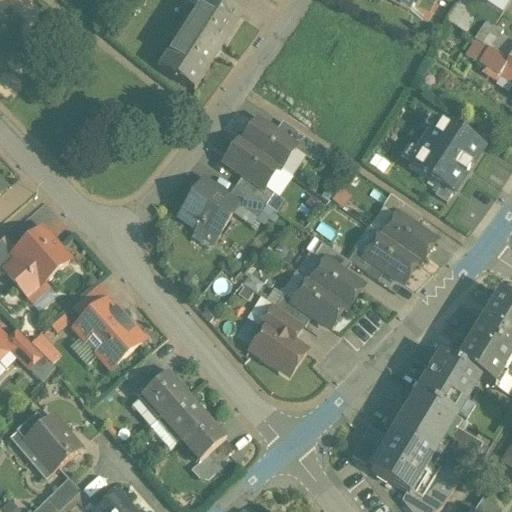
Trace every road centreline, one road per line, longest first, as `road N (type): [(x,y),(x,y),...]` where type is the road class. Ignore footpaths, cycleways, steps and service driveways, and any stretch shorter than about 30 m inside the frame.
road 1 (residential): [(109,243),(208,131),(302,0)]
road 2 (residential): [(288,449),(484,251)]
road 3 (residential): [(109,243),(288,449)]
road 4 (residential): [(0,131),(109,243)]
